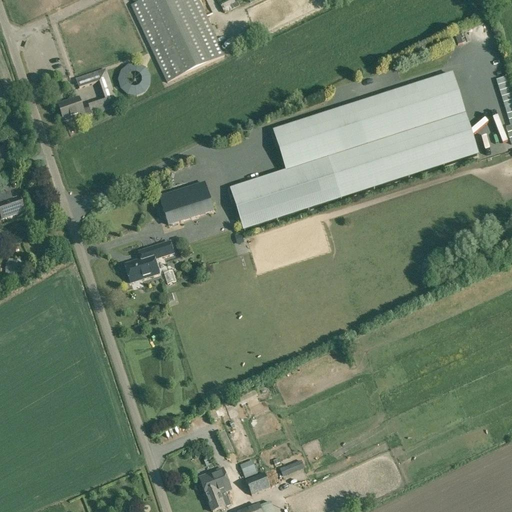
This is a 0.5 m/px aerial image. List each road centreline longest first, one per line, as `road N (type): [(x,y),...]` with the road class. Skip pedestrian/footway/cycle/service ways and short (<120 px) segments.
road 1 (unclassified): [(167,511),(0,9)]
road 2 (unknown): [(66,210),(181,157),(221,152),(453,66),(477,67),(502,129)]
